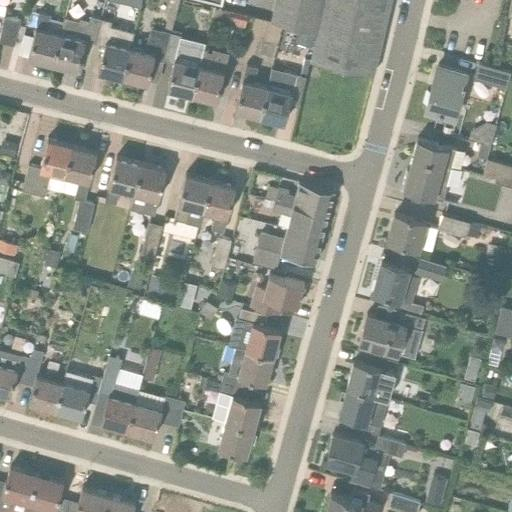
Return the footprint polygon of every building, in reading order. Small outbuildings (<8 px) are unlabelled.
[(170,0),(168,9),(176,11),(178,0),(170,0)] [(266,0),(261,0),(257,16),(270,20),(317,32),(310,59),(373,74),(390,0),(274,0),(274,2),(266,0)] [(215,8),(212,19),(227,23),(230,12),(215,8)] [(36,26),(28,56),(52,63),(60,32),(46,29),(50,14),(39,11),(36,26)] [(60,32),(52,63),(77,69),(85,39),(94,41),(100,17),(90,15),(89,20),(80,17),(79,20),(64,16),(60,32)] [(164,31),(171,32),(174,18),(168,16),(164,31)] [(3,17),(0,34),(0,41),(14,44),(19,20),(4,17),(3,17)] [(100,17),(94,41),(105,44),(98,70),(122,76),(130,46),(133,32),(109,25),(111,20),(100,17)] [(18,23),(15,36),(21,38),(24,24),(18,23)] [(130,46),(122,76),(147,82),(148,79),(153,58),(163,60),(170,35),(171,32),(164,31),(162,30),(160,30),(158,38),(148,35),(144,49),(130,46)] [(301,31),(298,45),(312,48),(315,34),(301,31)] [(170,35),(163,60),(173,63),(167,87),(191,94),(199,63),(185,60),(188,49),(189,49),(189,46),(189,45),(178,42),(180,35),(171,32),(170,35)] [(199,63),(191,94),(216,100),(224,69),(228,53),(213,49),(212,52),(202,50),(199,63)] [(478,62),(473,78),(506,87),(511,71),(478,62)] [(242,78),(235,109),(260,115),(267,85),(253,81),(257,67),(246,64),(243,79),(242,78)] [(431,85),(425,109),(455,118),(468,72),(441,65),(435,86),(431,85)] [(267,85),(260,115),(284,121),(289,103),(292,91),(301,93),(306,75),(283,69),(278,88),(267,85)] [(471,129),(468,139),(480,142),(490,145),(496,124),(486,121),(471,129)] [(417,137),(412,154),(452,165),(456,148),(417,137)] [(2,138),(0,145),(0,152),(14,156),(18,142),(2,138)] [(28,163),(22,189),(44,195),(46,186),(60,190),(64,174),(72,144),(47,138),(40,166),(28,163)] [(480,142),(476,155),(486,158),(490,145),(480,142)] [(72,144),(64,174),(79,178),(78,179),(75,193),(74,198),(79,199),(72,227),(87,231),(94,202),(84,200),(89,181),(97,151),(72,144)] [(406,169),(401,188),(443,199),(446,185),(452,165),(412,154),(408,169),(406,169)] [(109,186),(105,201),(116,204),(120,189),(134,192),(142,162),(116,155),(108,186),(109,186)] [(495,178),(494,182),(507,185),(511,167),(511,164),(500,161),(495,177),(495,178)] [(134,192),(130,208),(143,211),(154,214),(158,198),(166,168),(164,168),(142,162),(134,192)] [(0,170),(0,182),(7,184),(10,172),(0,170)] [(177,203),(174,218),(185,221),(188,206),(203,210),(210,179),(185,173),(177,203)] [(210,179),(203,210),(215,213),(211,228),(223,231),(227,216),(235,185),(210,179)] [(268,185),(265,196),(328,213),(333,194),(334,190),(299,181),(298,181),(297,185),(295,196),(285,194),(286,189),(278,187),(277,187),(268,185)] [(265,197),(263,204),(272,207),(272,209),(290,214),(286,226),(322,236),(328,213),(265,196),(265,197)] [(394,212),(387,239),(419,248),(420,246),(423,247),(431,249),(437,227),(426,224),(427,221),(394,212)] [(441,213),(438,228),(466,236),(467,233),(470,221),(441,213)] [(148,221),(140,254),(153,257),(162,224),(148,221)] [(261,231),(252,261),(276,267),(277,264),(281,251),(316,260),(322,236),(286,226),(283,237),(261,231)] [(218,235),(211,264),(224,268),(232,239),(218,235)] [(0,237),(0,249),(14,254),(17,244),(0,237)] [(47,255),(44,265),(55,268),(58,258),(60,253),(48,250),(47,255)] [(419,257),(415,272),(441,279),(446,264),(419,257)] [(381,260),(372,291),(400,299),(401,299),(411,302),(411,301),(419,275),(409,273),(410,269),(381,260)] [(131,271),(127,286),(139,289),(143,274),(131,271)] [(256,283),(250,305),(279,313),(279,312),(275,311),(278,300),(297,306),(304,282),(269,273),(265,286),(256,283)] [(151,274),(146,294),(164,299),(169,279),(151,274)] [(178,303),(186,305),(192,281),(184,279),(178,303)] [(511,307),(501,305),(494,332),(511,336),(511,307)] [(241,308),(232,344),(273,356),(280,330),(280,329),(264,325),(267,315),(241,308)] [(367,312),(358,341),(398,353),(408,355),(414,357),(419,339),(413,337),(416,327),(422,329),(425,316),(420,315),(408,311),(400,309),(397,321),(376,315),(367,312)] [(493,337),(490,348),(501,350),(504,340),(493,337)] [(206,376),(247,388),(250,378),(266,383),(273,356),(232,344),(231,345),(235,346),(228,372),(224,371),(221,380),(206,376)] [(152,346),(143,377),(153,380),(161,349),(153,346),(152,346)] [(0,348),(0,393),(5,395),(9,396),(14,380),(23,382),(30,357),(0,348)] [(30,357),(23,382),(33,385),(28,401),(54,409),(63,380),(37,372),(43,351),(33,348),(30,357)] [(353,360),(346,385),(387,398),(398,362),(377,355),(372,354),(369,364),(353,360)] [(106,366),(95,403),(105,405),(100,421),(101,422),(126,429),(127,429),(135,400),(138,389),(115,382),(119,367),(121,358),(108,355),(105,366),(106,366)] [(63,380),(54,409),(81,416),(86,400),(95,403),(106,366),(105,366),(95,363),(93,374),(89,387),(63,380)] [(466,366),(463,377),(474,380),(477,369),(466,366)] [(206,376),(203,387),(220,391),(231,394),(224,421),(253,428),(260,402),(244,397),(247,388),(206,376)] [(484,383),(481,395),(493,398),(496,386),(484,383)] [(346,385),(338,413),(354,417),(352,427),(377,434),(380,424),(387,398),(346,385)] [(135,400),(127,429),(153,436),(157,421),(165,423),(173,397),(164,395),(164,396),(161,407),(135,400)] [(173,397),(165,423),(168,423),(177,426),(178,426),(185,400),(173,397)] [(474,410),(470,427),(479,429),(481,421),(484,413),(488,414),(491,402),(486,401),(477,399),(474,410)] [(224,421),(217,448),(246,455),(253,428),(224,421)] [(468,429),(465,442),(475,444),(478,431),(468,429)] [(333,433),(326,459),(353,467),(350,479),(367,483),(377,449),(390,452),(401,455),(401,454),(405,442),(398,440),(377,434),(374,444),(364,441),(333,433)] [(0,479),(0,510),(6,511),(25,511),(26,511),(36,472),(10,465),(6,481),(0,479)] [(36,472),(26,511),(64,511),(68,499),(58,496),(63,480),(36,472)] [(64,511),(102,511),(108,493),(82,485),(77,501),(68,499),(64,511)] [(330,492),(324,511),(377,511),(381,503),(368,499),(369,492),(353,487),(350,497),(330,492)] [(429,487),(425,500),(440,505),(443,491),(429,487)] [(391,492),(387,505),(407,511),(416,511),(420,500),(391,492)] [(131,511),(135,500),(108,493),(102,511),(131,511)]
